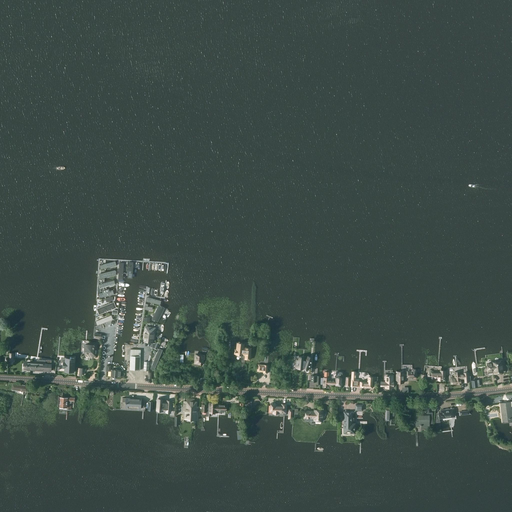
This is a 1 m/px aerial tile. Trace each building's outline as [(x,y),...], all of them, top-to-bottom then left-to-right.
[(98,273),(99,278),(116,274),(114,269),(98,273)] [(97,293),(98,297),(111,294),(114,294),(112,289),(109,290),(108,288),(102,290),(102,292),(97,293)] [(147,297),(146,302),(160,305),(161,301),(147,297)] [(96,309),(98,313),(115,306),(113,302),(96,309)] [(152,320),(158,323),(165,308),(159,306),(152,320)] [(95,320),(97,325),(113,319),(111,315),(95,320)] [(152,341),(154,328),(145,327),(144,340),(152,341)] [(246,355),(245,359),(250,360),(251,348),(250,348),(243,347),(243,345),(242,344),(239,343),(238,344),(237,349),(236,349),(235,350),(235,353),(235,354),(237,354),(242,355),(246,355)] [(86,344),(85,354),(90,354),(90,355),(96,356),(96,345),(95,345),(86,344)] [(162,349),(158,348),(151,368),(154,370),(162,349)] [(130,349),(130,369),(140,370),(140,349),(130,349)] [(205,359),(205,355),(195,354),(195,363),(199,363),(199,364),(202,364),(203,359),(205,359)] [(298,365),(298,369),(309,369),(309,368),(313,357),(308,355),(306,360),(305,360),(304,360),(304,356),(299,356),(298,360),(298,365)] [(24,369),(23,369),(51,371),(51,369),(54,369),(55,364),(51,364),(45,363),(46,359),(37,359),(37,363),(28,362),(27,368),(28,368),(28,369),(24,369)] [(74,365),(74,359),(72,359),(70,359),(66,359),(66,361),(65,363),(64,363),(63,368),(65,369),(65,373),(65,374),(70,374),(70,373),(74,373),(74,368),(74,365)] [(492,363),(487,363),(488,365),(487,365),(488,371),(489,373),(494,373),(494,374),(504,373),(502,361),(498,362),(498,360),(496,361),(496,362),(492,362),(492,363)] [(268,365),(264,365),(264,366),(258,365),(258,371),(264,372),(263,373),(267,373),(268,365)] [(404,374),(404,376),(408,376),(408,377),(413,377),(413,379),(416,379),(416,374),(416,372),(416,371),(415,370),(413,370),(412,371),(412,372),(407,372),(407,374),(408,374),(404,374)] [(440,372),(434,371),(432,371),(431,371),(431,370),(430,370),(429,370),(428,371),(428,374),(428,376),(428,377),(430,377),(433,378),(438,378),(438,381),(445,381),(446,371),(440,370),(440,372)] [(356,371),(353,371),(352,371),(351,379),(351,387),(368,387),(369,387),(369,386),(373,386),(373,381),(372,381),(372,377),(368,377),(368,378),(367,378),(367,383),(364,382),(364,381),(360,381),(360,382),(358,382),(358,380),(356,380),(356,371)] [(468,373),(468,372),(464,373),(464,375),(460,375),(459,371),(456,372),(456,377),(452,377),(452,379),(451,381),(451,382),(452,383),(457,383),(458,384),(461,384),(460,378),(465,378),(465,382),(470,381),(471,376),(469,376),(468,376),(468,373)] [(341,386),(342,372),(336,372),(335,380),(329,380),(329,378),(328,378),(328,373),(324,373),(324,378),(323,377),(323,385),(328,385),(335,385),(341,386)] [(320,376),(314,375),(311,375),(310,382),(316,382),(316,384),(320,385),(321,376),(320,376)] [(395,386),(395,382),(393,382),(393,376),(386,376),(386,379),(386,382),(381,381),(381,386),(386,386),(386,387),(393,387),(393,386),(395,386)] [(75,401),(75,397),(61,396),(60,407),(67,407),(68,407),(68,410),(71,410),(72,401),(75,401)] [(126,404),(127,404),(127,407),(130,408),(136,408),(136,407),(140,408),(141,408),(144,408),(144,399),(123,398),(122,402),(126,402),(126,404)] [(167,412),(170,412),(171,401),(168,401),(168,402),(163,401),(163,399),(158,399),(157,410),(163,411),(163,410),(167,410),(167,412)] [(196,418),(196,407),(194,407),(194,401),(184,401),(184,407),(186,407),(186,413),(186,415),(186,417),(196,418)] [(507,403),(501,403),(502,412),(503,420),(511,419),(511,414),(511,413),(511,412),(511,406),(511,401),(510,401),(511,402),(507,403)] [(210,402),(209,412),(217,412),(218,410),(223,411),(226,411),(226,408),(226,404),(216,404),(216,403),(210,402)] [(275,406),(275,403),(271,403),(270,405),(269,405),(269,409),(270,409),(270,411),(273,411),(273,413),(278,413),(278,412),(285,412),(286,404),(282,404),(282,406),(275,406)] [(429,412),(429,406),(424,406),(424,412),(424,415),(416,415),(416,425),(421,425),(429,425),(429,424),(433,423),(432,412),(429,412)] [(323,410),(314,409),(314,411),(304,410),(304,412),(304,418),(305,418),(305,421),(314,421),(314,420),(323,420),(323,412),(323,410)] [(441,412),(439,413),(439,419),(455,417),(454,412),(454,409),(448,409),(446,409),(446,410),(441,410),(441,412)] [(354,431),(355,424),(351,424),(352,412),(345,412),(344,433),(350,433),(350,431),(354,431)]
